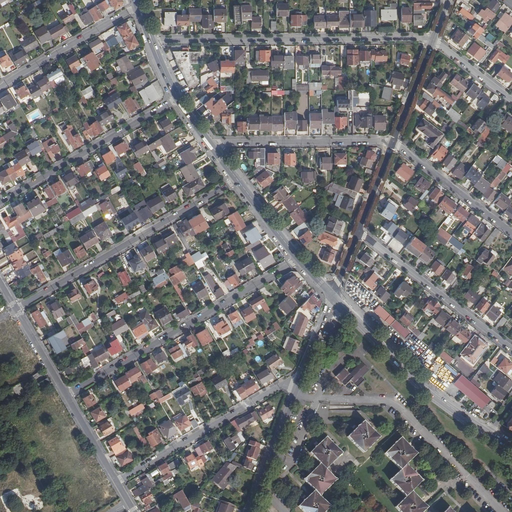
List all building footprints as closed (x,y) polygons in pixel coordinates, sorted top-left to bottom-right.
[(105,0),(98,5),(101,11),(108,7),(105,0)] [(122,2),(121,0),(109,0),(111,2),(110,2),(112,6),(113,6),(115,9),(121,5),(122,2)] [(492,0),(486,8),(494,13),(500,5),(497,3),(495,2),(492,0)] [(34,7),(38,5),(36,2),(26,8),(28,11),(34,7)] [(65,24),(76,18),(74,15),(70,9),(67,4),(63,7),(66,12),(66,11),(67,12),(60,16),(62,21),(63,21),(65,24)] [(276,16),(289,16),(289,4),(276,4),(276,16)] [(252,17),(251,5),(241,5),(242,19),(252,19),(252,17)] [(94,20),(94,21),(102,16),(96,6),(88,10),(89,12),(94,20)] [(401,8),(401,22),(411,22),(411,8),(401,8)] [(484,11),(481,9),(478,15),(484,19),(486,16),(491,20),(495,14),(494,13),(486,8),(484,11)] [(193,22),(201,22),(201,10),(194,10),(189,10),(189,15),(189,20),(193,21),(193,22)] [(214,10),(214,22),(227,22),(227,20),(226,10),(214,10)] [(396,20),(396,10),(385,10),(381,10),(381,20),(396,20)] [(86,24),(94,20),(89,12),(87,13),(85,11),(81,13),(82,16),(81,16),(86,24)] [(339,27),(339,28),(348,27),(348,19),(344,18),(344,15),(348,15),(348,11),(339,11),(339,16),(339,25),(339,27)] [(369,23),(375,23),(375,11),(365,11),(364,26),(369,26),(369,23)] [(165,26),(176,26),(176,25),(176,15),(176,13),(165,13),(165,26)] [(511,22),(511,18),(504,13),(503,13),(500,18),(494,25),(505,33),(511,22)] [(27,25),(21,14),(18,16),(25,27),(27,25)] [(176,15),(176,25),(189,25),(189,22),(189,20),(189,15),(186,15),(176,15)] [(364,26),(364,15),(350,15),(350,26),(364,26)] [(210,16),(203,16),(203,27),(213,27),(213,22),(210,21),(210,16)] [(297,26),(302,26),(302,25),(301,16),(295,16),(291,16),(291,26),(297,26)] [(326,16),(314,16),(314,28),(326,28),(326,16)] [(339,16),(326,16),(326,28),(331,28),(331,27),(331,26),(339,25),(339,16)] [(414,16),(414,25),(423,25),(423,16),(414,16)] [(252,19),(252,28),(261,28),(261,17),(252,17),(252,19)] [(115,37),(109,40),(113,46),(120,42),(132,34),(135,33),(132,28),(129,29),(126,23),(117,28),(118,30),(116,31),(118,35),(120,34),(121,35),(116,38),(115,37)] [(52,37),(53,39),(60,36),(63,34),(64,35),(67,33),(61,24),(48,31),(52,37)] [(483,43),(492,49),(494,46),(485,39),(485,38),(480,34),(483,31),(475,24),(473,28),(471,27),(468,31),(477,38),(483,43)] [(42,43),(52,37),(48,31),(45,26),(35,31),(42,43)] [(468,38),(458,30),(452,38),(454,39),(453,40),(461,46),(468,38)] [(132,34),(120,42),(123,47),(126,44),(129,49),(132,48),(133,50),(136,48),(136,47),(135,46),(138,44),(132,34)] [(26,52),(39,45),(34,36),(21,43),(24,49),(26,52)] [(109,48),(106,42),(102,44),(101,42),(99,43),(97,40),(92,43),(92,42),(89,44),(93,51),(95,50),(96,52),(100,49),(99,48),(102,46),(104,51),(109,48)] [(480,58),(483,61),(492,49),(483,43),(481,46),(486,51),(480,58)] [(110,47),(109,48),(104,51),(95,56),(97,59),(112,50),(110,47)] [(25,57),(27,55),(26,52),(24,49),(14,55),(12,52),(9,53),(15,64),(19,62),(20,64),(26,60),(25,57)] [(357,65),(357,50),(348,50),(348,65),(357,65)] [(364,50),(360,50),(360,63),(369,63),(369,52),(364,52),(364,50)] [(376,50),(371,50),(371,59),(376,59),(376,61),(387,61),(387,51),(381,51),(381,52),(376,52),(376,50)] [(234,51),(234,53),(234,65),(245,65),(245,51),(234,51)] [(270,61),(270,51),(256,51),(256,61),(270,61)] [(502,60),(505,56),(506,56),(501,52),(500,54),(496,51),(489,58),(494,62),(498,58),(502,60)] [(95,56),(93,52),(80,59),(87,72),(100,65),(97,59),(95,56)] [(201,64),(200,52),(172,52),(189,86),(198,82),(198,79),(190,64),(201,64)] [(310,55),(311,63),(321,63),(321,55),(317,55),(317,53),(315,53),(315,55),(310,55)] [(7,66),(11,63),(6,55),(0,58),(0,62),(3,67),(6,65),(7,66)] [(123,74),(132,69),(128,61),(129,61),(126,55),(125,55),(119,59),(116,60),(123,74)] [(272,56),(272,65),(272,66),(284,65),(284,57),(284,55),(272,56)] [(409,56),(402,55),(401,59),(399,59),(399,62),(400,62),(400,63),(407,64),(409,56)] [(284,65),(284,68),(293,68),(293,56),(284,57),(284,65)] [(308,57),(297,57),(297,64),(304,64),(304,68),(307,68),(308,57)] [(220,62),(220,58),(208,64),(212,72),(201,80),(201,85),(206,82),(207,81),(215,75),(212,72),(220,68),(220,63),(220,62)] [(73,63),(71,60),(67,62),(72,70),(76,68),(75,67),(80,64),(77,60),(73,63)] [(233,62),(220,62),(220,63),(220,68),(220,71),(220,73),(233,73),(233,62)] [(100,65),(87,72),(92,81),(105,73),(102,67),(100,65)] [(322,67),(322,74),(333,74),(333,76),(337,76),(337,74),(341,74),(341,67),(333,67),(333,66),(327,66),(322,66),(322,67)] [(497,73),(500,76),(508,82),(509,80),(510,81),(511,79),(511,78),(511,76),(511,74),(502,67),(497,73)] [(49,73),(46,75),(52,86),(56,84),(53,80),(62,74),(58,68),(55,70),(54,68),(52,69),(53,71),(49,73)] [(139,91),(150,85),(141,69),(129,75),(134,85),(135,85),(138,92),(139,91)] [(220,71),(215,75),(207,81),(211,86),(206,89),(208,92),(217,86),(214,80),(220,75),(220,73),(220,71)] [(265,72),(247,73),(247,83),(265,82),(265,72)] [(392,88),(399,90),(403,75),(393,72),(390,83),(393,84),(392,88)] [(430,82),(439,89),(441,85),(439,83),(446,75),(442,72),(437,79),(434,77),(430,82)] [(463,92),(470,83),(466,81),(465,82),(464,80),(456,74),(450,83),(463,92)] [(52,86),(46,75),(42,78),(43,79),(40,81),(37,83),(42,92),(52,86)] [(113,78),(109,80),(113,86),(118,83),(115,78),(113,78)] [(322,82),(309,82),(309,86),(309,91),(313,91),(322,90),(322,86),(322,82)] [(450,97),(441,90),(439,89),(430,82),(426,90),(434,96),(435,95),(437,97),(438,95),(450,105),(454,100),(450,97)] [(42,92),(37,83),(27,89),(30,93),(33,99),(43,93),(42,92)] [(475,98),(480,90),(481,90),(473,84),(466,94),(473,100),(475,98)] [(27,89),(25,85),(16,90),(21,98),(30,93),(27,89)] [(156,96),(150,85),(139,91),(146,103),(150,100),(150,101),(155,98),(156,96)] [(83,95),(78,86),(72,89),(78,99),(81,97),(83,95)] [(392,88),(385,87),(382,98),(389,100),(392,88)] [(87,94),(83,95),(85,98),(98,91),(96,88),(93,90),(87,94)] [(124,96),(126,99),(130,96),(136,93),(135,90),(124,96)] [(490,99),(484,94),(485,94),(480,90),(475,98),(480,101),(477,105),(482,110),(490,99)] [(7,109),(16,104),(10,93),(1,98),(7,109)] [(116,104),(122,101),(117,93),(110,97),(104,101),(109,109),(113,106),(115,109),(118,107),(116,104)] [(424,93),(421,96),(445,115),(448,111),(424,93)] [(124,100),(131,112),(137,109),(132,100),(130,96),(126,99),(124,100)] [(132,100),(137,109),(143,105),(138,97),(132,100)] [(122,101),(129,114),(131,112),(124,100),(122,101)] [(435,108),(425,100),(419,108),(430,116),(435,108)] [(223,123),(234,122),(234,109),(231,109),(231,110),(228,110),(227,107),(223,110),(223,117),(223,123)] [(448,111),(445,115),(452,120),(456,123),(461,116),(450,108),(448,111)] [(101,126),(114,118),(109,109),(96,117),(100,123),(101,126)] [(503,111),(499,109),(495,114),(499,117),(503,111)] [(223,110),(212,119),(215,123),(223,117),(223,110)] [(326,110),(322,110),(322,114),(322,123),(334,123),(334,113),(326,113),(326,110)] [(297,120),(297,112),(284,112),(284,122),(284,127),(297,127),(297,120)] [(309,114),(310,128),(322,128),(322,123),(322,114),(309,114)] [(356,127),(372,127),(372,124),(372,114),(367,114),(367,117),(361,117),(361,116),(356,116),(356,127)] [(372,114),(372,124),(375,124),(375,129),(384,129),(384,116),(375,116),(375,114),(372,114)] [(508,119),(504,116),(499,123),(509,132),(511,128),(511,119),(509,117),(508,119)] [(263,117),(259,117),(259,119),(259,129),(272,129),(272,117),(263,117)] [(272,129),(272,131),(281,130),(281,128),(283,128),(283,122),(281,122),(281,117),(272,117),(272,129)] [(166,132),(173,128),(168,118),(160,123),(164,128),(166,132)] [(346,118),(335,118),(335,128),(343,127),(343,125),(346,125),(346,118)] [(259,119),(247,119),(247,122),(247,129),(259,129),(259,119)] [(437,147),(439,144),(445,136),(423,119),(417,128),(422,132),(414,142),(428,153),(434,145),(437,147)] [(475,123),(476,123),(473,127),(479,132),(482,128),(483,129),(486,125),(486,124),(486,123),(484,121),(482,122),(479,119),(475,123)] [(94,135),(104,130),(101,126),(100,123),(98,124),(96,120),(92,123),(92,124),(89,125),(86,122),(83,124),(86,130),(90,136),(93,134),(94,135)] [(297,127),(297,131),(305,131),(305,121),(297,120),(297,127)] [(8,125),(12,131),(15,135),(19,133),(16,129),(12,122),(8,125)] [(238,131),(247,131),(247,129),(247,122),(238,122),(238,131)] [(454,125),(464,133),(466,131),(456,123),(454,125)] [(488,123),(483,130),(478,137),(479,137),(478,139),(484,144),(487,141),(484,138),(492,127),(488,123)] [(74,149),(78,146),(68,129),(67,127),(63,130),(68,139),(71,143),(74,149)] [(68,129),(78,146),(83,144),(81,139),(82,138),(80,135),(79,136),(77,133),(76,134),(72,127),(68,129)] [(37,135),(33,128),(28,130),(32,138),(37,135)] [(12,131),(3,136),(3,137),(6,141),(15,135),(12,131)] [(149,144),(151,144),(145,133),(141,135),(144,140),(147,146),(149,144)] [(174,143),(168,133),(151,144),(149,144),(152,149),(162,143),(167,152),(182,143),(180,140),(174,143)] [(44,148),(49,156),(53,153),(53,154),(60,150),(53,138),(46,141),(47,143),(43,145),(44,148)] [(32,155),(32,156),(41,150),(41,149),(36,141),(36,140),(33,142),(26,146),(28,149),(32,155)] [(144,140),(131,147),(137,157),(149,150),(147,146),(144,140)] [(484,150),(487,147),(479,141),(476,144),(484,150)] [(125,145),(123,142),(114,147),(118,154),(129,148),(126,144),(125,145)] [(200,155),(190,142),(184,146),(184,147),(188,151),(186,153),(192,160),(195,159),(200,155)] [(437,147),(430,155),(435,159),(436,158),(440,161),(447,151),(439,144),(437,147)] [(260,166),(265,169),(265,148),(260,148),(260,152),(249,152),(249,158),(256,158),(256,169),(260,166)] [(374,152),(368,150),(366,155),(364,154),(363,157),(362,157),(359,164),(369,168),(372,161),(374,161),(375,156),(374,152)] [(16,159),(18,163),(20,166),(30,160),(28,157),(25,151),(24,151),(14,156),(16,159)] [(115,159),(110,151),(102,156),(107,164),(115,159)] [(278,153),(268,153),(268,164),(279,164),(278,153)] [(295,154),(285,154),(285,165),(294,165),(295,154)] [(346,164),(346,154),(335,154),(335,164),(346,164)] [(454,163),(452,161),(453,159),(449,155),(442,164),(445,166),(443,168),(447,171),(454,163)] [(178,157),(173,160),(177,167),(181,165),(178,157)] [(320,169),(332,169),(332,157),(320,157),(320,169)] [(502,170),(507,162),(503,159),(502,158),(496,166),(502,170)] [(10,162),(18,175),(24,172),(20,166),(18,163),(13,166),(13,163),(12,161),(10,162)] [(11,179),(12,181),(19,177),(18,175),(10,162),(7,163),(8,166),(10,167),(5,170),(11,179)] [(92,169),(87,162),(76,168),(81,176),(92,170),(92,169)] [(135,164),(138,169),(140,172),(142,174),(145,173),(139,162),(135,164)] [(195,170),(191,162),(180,169),(188,182),(199,176),(195,170)] [(490,185),(488,187),(489,188),(483,195),(490,201),(496,193),(492,190),(510,168),(511,169),(511,166),(507,162),(502,170),(490,185)] [(109,175),(102,163),(98,166),(99,168),(95,170),(100,180),(109,175)] [(453,173),(461,179),(464,176),(469,170),(461,163),(453,173)] [(396,172),(407,180),(413,172),(403,164),(396,172)] [(267,169),(265,169),(260,166),(256,169),(253,172),(264,187),(273,180),(271,178),(265,171),(267,169)] [(469,170),(464,176),(474,185),(480,177),(482,175),(472,166),(469,170)] [(122,168),(114,172),(121,185),(129,180),(122,168)] [(271,178),(274,173),(267,169),(265,171),(271,178)] [(0,185),(11,179),(5,170),(0,172),(0,185)] [(314,178),(317,178),(317,171),(312,171),(312,172),(302,172),(302,178),(302,182),(305,182),(305,185),(309,184),(309,182),(314,182),(314,178)] [(68,174),(62,178),(67,187),(78,181),(73,173),(69,175),(68,174)] [(205,185),(200,176),(199,176),(188,182),(182,186),(188,195),(205,185)] [(347,189),(358,193),(360,188),(362,180),(352,176),(350,183),(347,189)] [(419,198),(422,200),(429,192),(426,190),(430,184),(422,177),(415,186),(423,193),(419,198)] [(474,185),(473,185),(483,193),(488,187),(490,185),(480,177),(474,185)] [(52,185),(58,195),(66,191),(60,180),(52,185)] [(123,193),(124,195),(128,193),(126,189),(135,184),(134,182),(121,190),(123,193)] [(355,201),(358,193),(347,189),(345,188),(332,182),(324,188),(345,196),(341,207),(351,211),(352,207),(351,206),(352,205),(353,201),(355,201)] [(49,186),(48,183),(43,186),(45,189),(44,190),(45,192),(44,193),(45,195),(47,194),(50,200),(52,204),(56,201),(55,199),(56,198),(56,197),(49,186)] [(52,185),(49,186),(56,197),(58,195),(52,185)] [(278,200),(280,203),(282,202),(289,196),(288,194),(283,188),(281,185),(271,194),(274,198),(275,197),(278,200)] [(168,202),(177,196),(174,191),(170,186),(162,191),(168,202)] [(441,199),(439,198),(443,194),(435,188),(429,197),(437,203),(441,199)] [(500,193),(493,202),(498,206),(499,205),(504,209),(509,203),(510,201),(500,193)] [(104,196),(106,195),(106,194),(100,198),(99,196),(92,200),(95,205),(99,202),(104,199),(103,198),(105,197),(104,196)] [(33,217),(35,215),(43,211),(42,209),(44,207),(42,204),(41,201),(38,196),(25,204),(28,209),(29,210),(31,215),(33,217)] [(146,204),(151,213),(164,205),(159,196),(146,204)] [(298,207),(299,207),(290,196),(289,196),(282,202),(291,213),(298,207)] [(444,196),(437,205),(449,214),(456,205),(444,196)] [(80,209),(82,212),(93,206),(95,205),(92,199),(91,197),(78,205),(79,207),(80,209)] [(410,215),(412,214),(417,207),(415,205),(417,202),(411,197),(410,198),(409,197),(407,199),(408,200),(404,206),(409,210),(407,213),(410,215)] [(113,214),(117,212),(111,202),(108,203),(106,201),(101,204),(99,202),(95,205),(98,211),(101,209),(103,212),(102,212),(105,217),(112,213),(113,214)] [(388,202),(381,214),(390,220),(397,208),(388,202)] [(493,202),(492,203),(497,207),(502,211),(503,210),(504,209),(499,205),(498,206),(493,202)] [(19,217),(16,218),(18,222),(31,215),(29,210),(26,212),(26,210),(21,203),(13,207),(18,215),(19,217)] [(215,220),(229,212),(224,203),(211,211),(215,220)] [(510,217),(511,218),(511,209),(509,207),(511,205),(509,203),(504,209),(503,210),(504,211),(502,213),(509,218),(510,217)] [(93,206),(82,212),(85,217),(96,210),(93,206)] [(152,214),(146,206),(139,211),(144,219),(152,214)] [(66,215),(69,220),(76,215),(74,212),(80,209),(79,207),(66,215)] [(291,213),(290,214),(298,225),(304,221),(307,219),(298,207),(291,213)] [(462,222),(468,214),(460,207),(454,215),(462,222)] [(139,211),(135,213),(140,222),(144,219),(139,211)] [(236,211),(227,217),(236,232),(245,226),(236,211)] [(195,234),(208,226),(201,214),(188,222),(192,229),(193,231),(195,234)] [(18,222),(20,225),(33,217),(31,215),(18,222)] [(139,222),(135,215),(126,220),(129,224),(133,221),(135,225),(139,222)] [(16,218),(15,217),(10,220),(8,216),(3,219),(8,227),(13,223),(15,226),(18,232),(21,231),(22,234),(15,238),(13,235),(10,230),(7,232),(9,236),(11,240),(13,242),(22,237),(26,235),(20,225),(18,222),(16,218)] [(480,223),(480,222),(471,216),(463,226),(472,234),(479,225),(480,223)] [(338,234),(343,223),(330,217),(325,229),(338,234)] [(188,222),(187,219),(183,222),(185,225),(188,231),(192,229),(188,222)] [(7,232),(0,220),(0,229),(1,229),(0,230),(0,234),(2,233),(3,234),(6,238),(9,236),(7,232)] [(304,245),(312,240),(309,236),(311,235),(308,231),(303,234),(301,231),(307,227),(305,225),(306,224),(304,221),(298,225),(293,229),(304,245)] [(101,239),(112,233),(105,222),(95,228),(101,239)] [(391,234),(397,226),(390,222),(388,224),(386,222),(382,227),(391,234)] [(188,231),(185,225),(179,228),(184,237),(190,234),(188,231)] [(479,225),(472,234),(481,241),(489,231),(485,227),(484,229),(479,225)] [(259,238),(261,237),(254,226),(252,227),(259,238)] [(57,230),(56,227),(43,235),(45,238),(57,230)] [(257,239),(259,238),(252,227),(241,234),(248,245),(257,239)] [(495,238),(500,231),(495,228),(490,234),(495,238)] [(80,238),(86,248),(98,240),(92,230),(86,234),(80,238)] [(407,236),(399,230),(393,238),(402,244),(407,236)] [(173,232),(162,237),(163,238),(167,246),(177,240),(173,232)] [(323,232),(320,234),(319,236),(319,238),(321,239),(321,240),(335,246),(337,240),(336,240),(337,237),(323,232)] [(443,244),(446,240),(445,239),(435,232),(429,240),(435,244),(438,240),(443,244)] [(489,246),(495,238),(490,234),(484,242),(489,246)] [(460,249),(463,245),(451,236),(450,237),(447,241),(455,247),(459,250),(460,249)] [(417,256),(425,246),(413,237),(405,247),(417,256)] [(167,246),(163,238),(153,244),(159,253),(168,248),(167,246)] [(246,246),(248,250),(251,247),(253,248),(258,245),(259,242),(257,239),(248,245),(246,246)] [(218,244),(220,247),(227,257),(234,253),(232,250),(230,250),(225,243),(223,244),(222,245),(219,241),(218,242),(218,244)] [(78,258),(86,254),(80,245),(73,249),(78,258)] [(23,256),(18,247),(12,250),(10,246),(5,248),(13,262),(22,257),(23,256)] [(155,255),(150,246),(140,251),(146,261),(155,255)] [(434,253),(425,246),(417,256),(426,263),(434,253)] [(417,256),(405,247),(404,248),(416,257),(417,256)] [(65,265),(75,259),(68,248),(55,256),(58,261),(61,259),(65,265)] [(263,266),(273,261),(269,253),(267,254),(264,248),(255,252),(263,266)] [(325,251),(322,260),(331,263),(334,254),(335,251),(327,248),(326,251),(325,251)] [(485,250),(482,253),(481,252),(479,255),(480,256),(478,258),(488,265),(494,257),(485,250)] [(199,251),(194,253),(198,260),(200,259),(203,257),(199,251)] [(359,260),(368,266),(373,260),(368,255),(365,253),(359,260)] [(144,266),(138,254),(133,257),(134,258),(132,260),(128,262),(134,272),(144,266)] [(194,262),(190,255),(185,259),(189,266),(194,262)] [(511,255),(503,268),(511,275),(511,273),(511,255)] [(426,263),(417,256),(416,257),(425,264),(426,263)] [(13,262),(11,263),(20,279),(31,273),(22,257),(13,262)] [(251,268),(254,267),(249,257),(236,264),(243,276),(252,271),(251,268)] [(198,260),(194,262),(198,268),(203,265),(201,261),(200,259),(198,260)] [(443,268),(435,261),(430,268),(437,274),(443,268)] [(472,266),(469,264),(461,273),(469,279),(472,275),(468,271),(472,266)] [(38,265),(30,270),(33,275),(36,273),(40,282),(46,278),(38,265)] [(174,271),(175,274),(181,270),(178,265),(169,270),(171,273),(174,271)] [(384,278),(389,272),(387,270),(383,266),(382,268),(382,267),(377,273),(384,278)] [(158,276),(152,280),(154,282),(156,285),(169,277),(166,273),(163,268),(156,272),(158,276)] [(170,276),(169,277),(173,285),(175,284),(179,282),(177,277),(183,273),(181,270),(175,274),(172,275),(170,276)] [(451,285),(456,279),(457,278),(446,270),(441,277),(451,285)] [(122,276),(119,277),(123,284),(131,280),(125,271),(121,273),(122,276)] [(288,296),(305,280),(296,271),(292,271),(276,280),(282,286),(280,288),(287,296),(288,296)] [(382,281),(384,278),(377,273),(376,272),(374,271),(369,277),(365,282),(364,283),(371,289),(374,286),(372,283),(377,277),(382,281)] [(177,277),(179,282),(186,278),(183,273),(177,277)] [(234,286),(241,282),(236,273),(228,278),(229,280),(230,279),(232,283),(234,286)] [(206,282),(211,291),(212,290),(216,297),(223,293),(220,288),(217,290),(212,282),(210,279),(212,278),(209,274),(204,277),(207,281),(206,282)] [(451,285),(450,287),(453,290),(459,281),(456,279),(451,285)] [(89,294),(97,289),(92,280),(84,285),(89,294)] [(191,287),(199,300),(208,294),(201,281),(191,287)] [(411,289),(402,282),(393,293),(398,298),(401,294),(405,297),(411,289)] [(374,291),(372,294),(379,300),(380,298),(384,302),(389,295),(380,287),(376,292),(374,291)] [(71,301),(80,296),(76,288),(72,291),(73,292),(68,295),(71,301)] [(464,296),(472,302),(477,295),(470,289),(464,296)] [(130,300),(141,294),(139,290),(127,296),(128,297),(130,300)] [(127,296),(125,293),(115,299),(118,303),(128,297),(127,296)] [(320,308),(322,302),(312,294),(310,296),(308,298),(309,299),(310,298),(312,300),(311,301),(314,304),(320,308)] [(269,309),(262,296),(250,303),(253,308),(254,307),(261,303),(263,308),(265,311),(269,309)] [(296,304),(288,296),(287,296),(278,305),(287,314),(296,304)] [(421,308),(428,299),(425,297),(418,306),(421,309),(421,308)] [(308,311),(314,304),(311,301),(312,300),(310,298),(309,299),(308,298),(300,307),(303,310),(305,308),(308,311)] [(435,314),(440,308),(438,307),(439,305),(432,300),(431,302),(428,299),(421,308),(424,310),(426,307),(435,314)] [(489,304),(482,299),(476,307),(483,312),(489,304)] [(55,319),(64,314),(56,301),(47,306),(55,319)] [(263,308),(261,303),(254,307),(257,311),(263,308)] [(390,325),(395,320),(394,319),(379,305),(374,310),(384,320),(390,325)] [(256,316),(250,306),(241,312),(246,322),(256,316)] [(492,306),(486,314),(494,321),(501,312),(492,306)] [(165,307),(155,313),(161,325),(172,319),(165,307)] [(300,314),(305,317),(309,312),(308,311),(305,308),(303,310),(300,307),(296,311),(300,314)] [(106,319),(118,312),(116,309),(105,316),(106,319)] [(176,313),(180,319),(188,314),(185,309),(180,312),(179,310),(176,312),(176,313)] [(37,323),(43,319),(42,317),(40,312),(38,310),(32,314),(37,323)] [(241,318),(236,311),(228,316),(232,323),(241,318)] [(406,311),(400,319),(407,326),(413,318),(406,311)] [(444,326),(450,318),(442,311),(435,320),(443,327),(444,326)] [(146,323),(151,330),(158,326),(153,319),(151,320),(149,316),(148,317),(145,312),(139,316),(143,323),(143,324),(144,324),(146,323)] [(293,333),(300,336),(303,330),(304,331),(306,324),(305,324),(307,318),(305,317),(300,314),(297,321),(298,322),(296,328),(295,328),(293,333)] [(460,328),(461,327),(450,318),(444,326),(455,335),(460,328)] [(502,318),(494,328),(498,330),(501,325),(502,326),(506,320),(502,318)] [(46,323),(43,319),(37,323),(40,327),(46,323)] [(129,328),(123,319),(110,326),(115,336),(119,334),(129,328)] [(219,335),(230,329),(224,319),(213,325),(219,335)] [(395,320),(390,325),(404,339),(410,334),(395,320)] [(269,330),(268,331),(270,334),(272,333),(281,328),(277,322),(272,325),(274,327),(269,330)] [(145,328),(146,328),(144,324),(143,324),(141,325),(133,330),(135,334),(145,328)] [(411,324),(407,327),(417,337),(420,333),(411,324)] [(0,342),(15,334),(11,328),(0,334),(0,342)] [(145,328),(135,334),(138,339),(142,336),(144,335),(148,333),(145,328)] [(466,343),(472,334),(468,332),(467,333),(464,330),(460,328),(455,335),(466,343)] [(49,337),(46,339),(55,354),(66,348),(61,339),(66,336),(63,329),(58,332),(49,337)] [(58,332),(56,329),(48,334),(49,337),(58,332)] [(203,346),(212,340),(205,329),(196,334),(203,346)] [(189,340),(181,345),(184,351),(187,350),(187,347),(191,345),(192,346),(196,344),(194,340),(195,339),(192,334),(187,337),(189,340)] [(296,353),(297,349),(296,348),(297,345),(299,341),(290,337),(285,349),(296,353)] [(488,348),(474,337),(459,357),(473,368),(488,348)] [(71,345),(73,349),(78,346),(79,346),(80,345),(80,344),(82,342),(83,345),(86,344),(82,338),(79,340),(76,342),(71,345)] [(119,344),(120,343),(119,342),(117,339),(110,342),(112,346),(108,348),(109,350),(108,350),(111,355),(115,352),(116,353),(118,352),(117,351),(121,349),(119,344)] [(81,347),(86,356),(91,353),(86,344),(83,345),(81,347)] [(183,354),(178,345),(169,350),(174,358),(183,354)] [(92,354),(97,363),(100,360),(101,361),(104,360),(103,359),(106,357),(109,355),(104,346),(95,351),(96,352),(92,354)] [(439,355),(448,364),(453,360),(444,350),(439,355)] [(158,363),(167,358),(163,351),(156,355),(157,357),(156,358),(158,363)] [(90,363),(95,371),(100,368),(97,363),(92,354),(91,353),(86,356),(80,360),(81,362),(84,367),(90,363)] [(265,361),(271,370),(276,366),(275,365),(277,363),(278,364),(279,365),(283,362),(276,353),(265,361)] [(157,367),(155,362),(154,363),(151,358),(142,363),(148,372),(157,367)] [(498,366),(505,372),(511,364),(504,358),(498,366)] [(368,369),(361,361),(350,372),(345,367),(336,375),(343,385),(350,379),(356,385),(364,378),(362,375),(368,369)] [(18,375),(30,368),(28,364),(16,371),(18,375)] [(71,365),(64,369),(67,374),(74,371),(71,365)] [(130,370),(126,372),(129,378),(128,378),(130,382),(134,379),(133,378),(139,375),(138,373),(139,372),(136,367),(132,369),(131,368),(130,369),(130,370)] [(30,368),(18,375),(20,379),(32,372),(30,368)] [(262,384),(273,378),(268,369),(257,375),(262,384)] [(479,370),(470,381),(478,388),(481,385),(476,381),(482,373),(479,370)] [(45,380),(40,371),(27,379),(29,384),(31,382),(32,384),(35,382),(36,385),(45,380)] [(211,380),(217,389),(228,383),(223,373),(211,380)] [(470,381),(461,374),(453,383),(482,407),(489,398),(478,388),(470,381)] [(128,378),(126,375),(115,382),(120,391),(131,384),(130,382),(128,378)] [(148,382),(144,375),(140,377),(141,377),(138,379),(140,381),(142,380),(144,384),(148,382)] [(497,384),(506,391),(511,383),(511,381),(504,376),(497,384)] [(39,390),(49,384),(46,379),(45,380),(36,385),(39,390)] [(242,386),(244,390),(245,390),(248,395),(258,389),(252,379),(249,381),(245,383),(241,386),(242,386)] [(12,387),(17,397),(30,391),(25,381),(12,387)] [(208,393),(201,382),(191,388),(195,395),(198,393),(201,397),(208,393)] [(499,400),(506,391),(497,384),(491,393),(499,400)] [(244,394),(246,393),(244,390),(242,386),(235,390),(233,391),(238,400),(246,396),(244,394)] [(175,396),(180,406),(190,400),(187,395),(191,393),(188,388),(182,391),(179,393),(175,396)] [(158,399),(163,397),(159,390),(154,392),(158,399)] [(171,396),(169,393),(163,397),(158,399),(160,402),(160,403),(171,396)] [(88,407),(95,403),(90,394),(83,399),(88,407)] [(45,409),(50,418),(58,414),(53,405),(45,409)] [(270,414),(273,412),(269,406),(257,413),(262,422),(271,417),(270,414)] [(96,421),(105,416),(100,408),(91,413),(96,421)] [(238,418),(234,420),(237,425),(239,428),(245,424),(246,425),(249,425),(257,420),(257,419),(253,412),(244,418),(243,420),(243,421),(241,422),(238,418)] [(188,426),(183,417),(182,417),(175,421),(180,430),(188,426)] [(167,436),(176,431),(170,420),(161,425),(167,436)] [(104,435),(113,430),(108,421),(99,427),(104,435)] [(356,435),(352,431),(347,436),(363,452),(379,436),(364,421),(358,426),(362,430),(356,435)] [(239,428),(237,425),(233,427),(237,434),(238,433),(241,431),(239,428)] [(6,426),(1,429),(6,438),(11,435),(6,426)] [(358,426),(352,431),(356,435),(362,430),(358,426)] [(159,437),(161,436),(157,431),(153,433),(151,431),(148,433),(149,435),(146,437),(152,446),(161,441),(159,437)] [(228,440),(225,442),(230,452),(236,448),(239,445),(238,444),(241,443),(237,435),(230,439),(229,437),(227,439),(228,440)] [(108,442),(116,455),(125,449),(123,446),(122,446),(117,436),(108,442)] [(319,450),(316,447),(310,452),(320,464),(326,469),(343,453),(326,436),(321,442),(324,445),(319,450)] [(384,452),(400,468),(405,463),(416,452),(411,447),(407,450),(402,446),(406,442),(400,436),(384,452)] [(144,444),(141,439),(139,441),(141,445),(142,444),(145,450),(149,447),(147,442),(144,444)] [(71,440),(65,445),(71,452),(76,448),(71,440)] [(251,440),(245,455),(256,460),(262,444),(251,440)] [(208,442),(195,450),(198,456),(199,457),(207,452),(208,453),(209,452),(209,451),(212,449),(208,442)] [(321,442),(316,447),(319,450),(324,445),(321,442)] [(411,447),(406,442),(402,446),(407,450),(411,447)] [(125,449),(116,455),(122,465),(131,460),(129,456),(130,455),(128,451),(127,451),(126,449),(125,449)] [(234,453),(226,462),(229,463),(236,455),(234,453)] [(199,457),(198,456),(195,458),(191,454),(183,458),(190,469),(198,465),(200,468),(204,466),(199,457)] [(236,466),(250,472),(252,465),(249,464),(250,462),(252,463),(253,459),(247,457),(243,466),(232,461),(232,464),(236,466)] [(171,468),(180,464),(177,460),(169,464),(171,468)] [(223,489),(227,485),(228,483),(224,480),(236,466),(232,464),(229,463),(226,462),(224,464),(216,474),(219,476),(215,480),(215,481),(223,489)] [(89,477),(98,472),(93,463),(84,468),(89,477)] [(405,495),(411,490),(422,480),(416,474),(412,477),(407,473),(411,469),(405,463),(400,468),(390,479),(405,495)] [(171,472),(166,464),(159,468),(163,475),(168,472),(169,475),(160,480),(162,482),(163,482),(166,480),(172,476),(171,472)] [(326,469),(320,464),(315,468),(318,472),(313,477),(310,474),(304,479),(315,490),(320,496),(337,480),(326,469)] [(318,472),(315,468),(310,474),(313,477),(318,472)] [(412,477),(416,474),(411,469),(407,473),(412,477)] [(144,473),(141,475),(144,479),(141,480),(144,485),(137,489),(138,489),(141,494),(150,489),(153,487),(151,485),(150,483),(145,475),(144,473)] [(100,493),(107,489),(106,486),(100,489),(95,479),(84,485),(90,496),(99,491),(100,493)] [(0,511),(11,511),(8,501),(3,503),(0,495),(0,494),(19,488),(17,481),(0,486),(0,511)] [(141,494),(138,489),(132,492),(135,497),(141,494)] [(174,494),(183,509),(190,505),(187,500),(181,490),(174,494)] [(325,511),(331,507),(320,496),(315,490),(309,495),(312,499),(307,504),(303,500),(298,505),(304,511),(325,511)] [(413,499),(417,496),(411,490),(405,495),(395,505),(400,511),(420,511),(427,506),(421,501),(418,504),(413,499)] [(150,493),(142,497),(141,498),(145,505),(150,503),(149,501),(150,500),(149,498),(152,496),(150,493)] [(312,499),(309,495),(303,500),(307,504),(312,499)] [(421,501),(417,496),(413,499),(418,504),(421,501)] [(232,511),(234,506),(222,501),(218,511),(232,511)] [(277,511),(279,511),(271,503),(267,507),(271,511),(277,511)]
